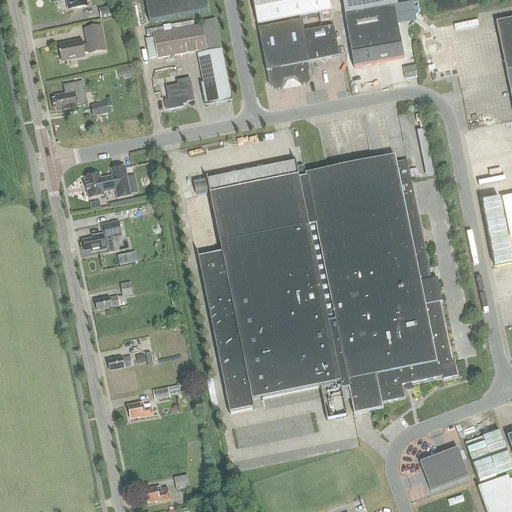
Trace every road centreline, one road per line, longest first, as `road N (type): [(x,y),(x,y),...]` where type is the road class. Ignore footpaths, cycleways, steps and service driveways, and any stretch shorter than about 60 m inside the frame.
road 1 (unclassified): [(253,123),(401,93),(444,109),(511,395)]
road 2 (tertiary): [(120,511),(47,163)]
road 3 (unclassified): [(47,163),(253,123)]
road 4 (unclassified): [(406,511),(393,477),(400,440),(511,395)]
road 5 (tertiary): [(47,163),(12,0)]
road 6 (unclassified): [(253,123),(230,0)]
